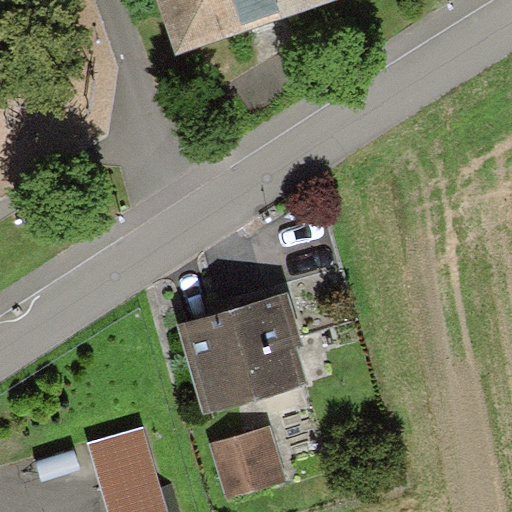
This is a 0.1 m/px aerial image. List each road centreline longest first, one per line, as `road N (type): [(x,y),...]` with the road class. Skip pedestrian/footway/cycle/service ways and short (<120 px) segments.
road 1 (residential): [(0,336),(511,24)]
road 2 (unknown): [(160,238),(113,0)]
